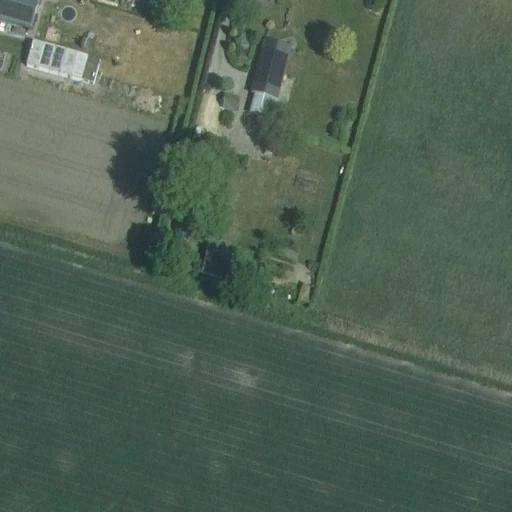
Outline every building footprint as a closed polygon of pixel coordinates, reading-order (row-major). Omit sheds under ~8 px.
[(39,0),(0,0),(0,21),(31,30),(39,0)] [(249,114),(266,119),(271,99),(277,101),(290,49),(263,42),(249,94),(254,95),(249,114)] [(34,43),(27,67),(93,85),(99,62),(34,43)] [(225,97),(222,99),(220,100),(219,104),(222,110),(237,114),(240,102),(225,97)] [(187,215),(183,213),(180,214),(177,215),(175,222),(177,225),(183,227),(187,225),(188,219),(187,215)] [(205,258),(200,276),(220,282),(225,264),(205,258)]
